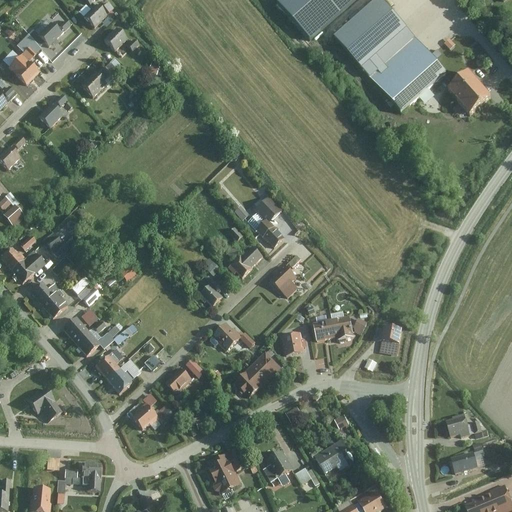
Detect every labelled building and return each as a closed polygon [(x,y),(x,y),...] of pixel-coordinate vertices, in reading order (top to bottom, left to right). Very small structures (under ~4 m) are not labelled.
[(408,31),(381,0),(378,0),(335,37),(363,69),(370,63),(408,31)] [(111,2),(106,6),(111,13),(116,9),(111,2)] [(91,31),(104,16),(94,7),(81,21),(91,31)] [(68,29),(62,23),(57,28),(63,34),(68,29)] [(60,37),(49,27),(36,42),(47,51),(60,37)] [(125,41),(112,29),(99,43),(113,55),(125,41)] [(414,37),(408,31),(370,63),(376,73),(414,37)] [(447,44),(452,50),(457,45),(452,40),(447,44)] [(445,76),(416,41),(376,73),(368,80),(397,115),(445,76)] [(34,57),(27,50),(20,58),(27,64),(34,57)] [(163,76),(166,68),(154,63),(150,71),(163,76)] [(25,90),(38,76),(25,64),(13,78),(25,90)] [(469,119),(492,97),(470,73),(447,94),(469,119)] [(103,89),(89,75),(74,90),(88,104),(103,89)] [(64,103),(57,97),(50,103),(57,110),(64,103)] [(58,119),(44,106),(32,119),(45,132),(58,119)] [(25,143),(19,138),(10,147),(16,152),(25,143)] [(18,161),(5,148),(0,153),(0,169),(4,174),(18,161)] [(279,213),(265,200),(254,212),(267,225),(279,213)] [(23,218),(13,207),(0,218),(11,230),(23,218)] [(243,208),(237,213),(244,221),(250,216),(243,208)] [(272,249),(280,242),(261,222),(253,230),(272,249)] [(231,234),(239,243),(246,237),(237,228),(231,234)] [(47,243),(59,256),(68,248),(55,235),(47,243)] [(35,245),(30,240),(20,250),(25,255),(35,245)] [(239,281),(261,260),(249,247),(227,268),(239,281)] [(233,258),(241,253),(237,247),(229,252),(233,258)] [(21,286),(46,267),(37,255),(23,266),(12,252),(1,260),(21,286)] [(61,279),(76,265),(68,257),(53,271),(61,279)] [(205,265),(216,277),(223,270),(212,258),(205,265)] [(122,273),(128,282),(138,275),(133,266),(122,273)] [(293,281),(282,269),(266,285),(284,304),(296,293),(289,286),(293,281)] [(83,301),(91,295),(86,289),(93,284),(88,277),(74,288),(83,301)] [(49,319),(61,308),(52,298),(59,292),(53,285),(47,290),(41,283),(28,294),(49,319)] [(210,311),(222,299),(208,285),(196,297),(210,311)] [(93,307),(102,293),(97,290),(88,304),(93,307)] [(84,317),(91,327),(100,320),(92,310),(84,317)] [(353,339),(350,321),(309,328),(312,346),(353,339)] [(84,360),(98,347),(92,341),(86,334),(74,322),(60,334),(84,360)] [(106,329),(99,322),(86,334),(92,341),(106,329)] [(115,339),(121,330),(116,326),(110,336),(115,339)] [(239,341),(226,327),(210,341),(223,356),(239,341)] [(402,334),(381,330),(379,344),(400,347),(402,334)] [(298,338),(280,340),(283,360),(302,357),(301,351),(305,350),(304,344),(299,344),(298,338)] [(157,371),(164,365),(156,355),(148,362),(157,371)] [(278,372),(262,356),(231,388),(247,404),(278,372)] [(130,384),(107,357),(92,370),(114,397),(130,384)] [(366,368),(374,372),(379,363),(371,359),(366,368)] [(205,375),(192,363),(185,371),(198,382),(205,375)] [(189,386),(176,372),(162,385),(175,398),(189,386)] [(62,414),(46,390),(38,395),(37,394),(27,401),(37,416),(42,413),(49,423),(62,414)] [(294,426),(306,420),(300,407),(288,413),(294,426)] [(153,418),(146,408),(127,423),(137,436),(148,428),(151,431),(171,415),(166,408),(153,418)] [(209,428),(206,415),(185,419),(187,426),(196,425),(198,430),(209,428)] [(470,436),(465,416),(441,422),(447,440),(457,437),(458,440),(470,436)] [(354,466),(340,443),(313,459),(327,482),(354,466)] [(292,472),(282,454),(268,461),(271,467),(261,472),(268,485),(292,472)] [(472,455),(450,461),(455,477),(476,471),(472,455)] [(237,456),(204,471),(218,500),(243,489),(235,473),(244,470),(237,456)] [(102,495),(103,466),(76,465),(76,472),(61,471),(61,479),(86,480),(85,495),(102,495)] [(308,469),(298,474),(306,491),(316,486),(308,469)] [(0,511),(8,511),(9,483),(1,483),(1,498),(0,497),(0,511)] [(511,511),(511,499),(506,483),(470,498),(472,505),(461,509),(461,511),(511,511)] [(64,486),(57,485),(55,495),(63,496),(64,486)] [(49,511),(51,491),(33,490),(31,511),(49,511)] [(387,511),(376,494),(345,511),(387,511)] [(152,506),(147,497),(139,501),(144,511),(152,506)]
